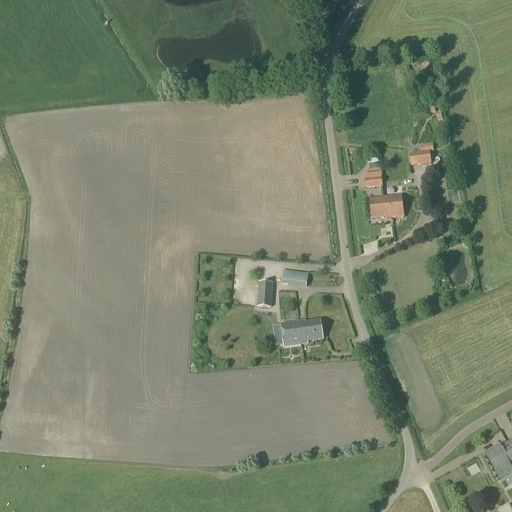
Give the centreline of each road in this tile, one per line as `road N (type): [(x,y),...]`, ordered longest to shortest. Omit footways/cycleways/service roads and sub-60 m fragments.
road 1 (unclassified): [(380,511),(403,480),(408,453),(343,278),(322,90),(359,0)]
road 2 (unknown): [(341,260),(260,262),(243,283),(248,306)]
